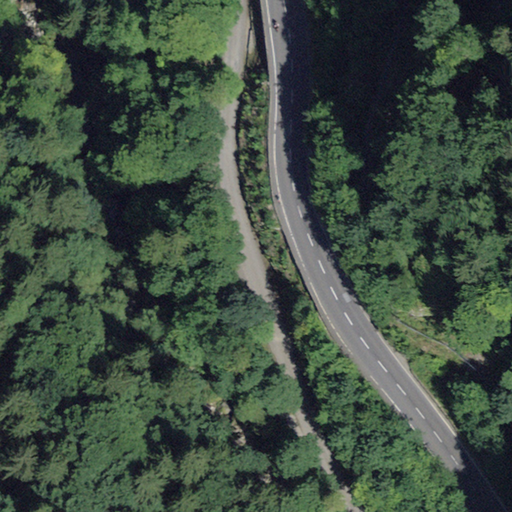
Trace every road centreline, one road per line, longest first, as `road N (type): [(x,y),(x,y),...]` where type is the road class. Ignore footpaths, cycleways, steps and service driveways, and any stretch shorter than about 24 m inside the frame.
road 1 (secondary): [(486,511),(323,271),(292,180),(284,0)]
road 2 (unclassified): [(234,0),(226,183),(249,274),(357,511)]
